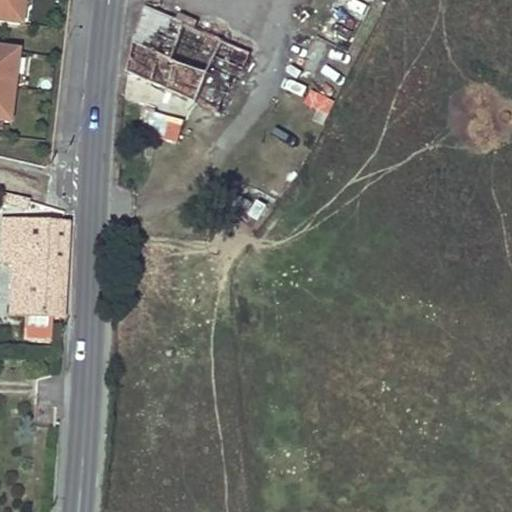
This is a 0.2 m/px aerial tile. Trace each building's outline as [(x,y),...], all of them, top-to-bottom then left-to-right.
[(0,0),(0,24),(22,27),(25,9),(25,0),(0,0)] [(128,73),(196,103),(222,42),(192,29),(176,22),(146,8),(128,73)] [(195,21),(180,14),(176,22),(192,29),(195,21)] [(222,42),(196,103),(222,115),(223,115),(249,54),(222,42)] [(15,85),(18,62),(19,57),(0,54),(0,124),(7,126),(10,126),(15,85)] [(128,80),(123,97),(157,105),(161,88),(128,80)] [(303,107),(331,115),(335,99),(307,92),(303,107)] [(148,140),(179,145),(182,118),(152,114),(148,140)] [(29,201),(7,194),(3,205),(26,211),(29,201)] [(13,314),(63,317),(69,226),(64,225),(5,220),(2,260),(15,261),(13,314)] [(25,340),(46,339),(45,320),(24,322),(25,340)]
